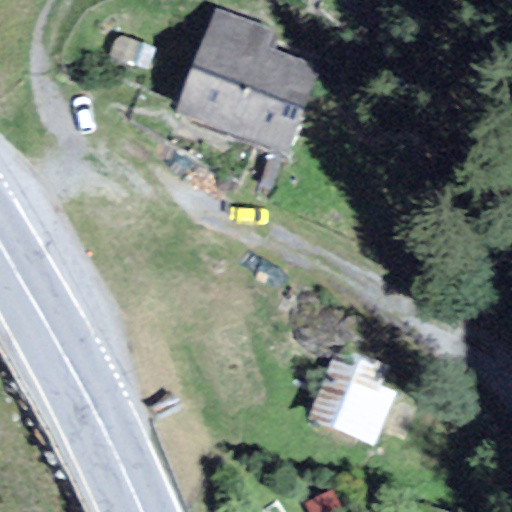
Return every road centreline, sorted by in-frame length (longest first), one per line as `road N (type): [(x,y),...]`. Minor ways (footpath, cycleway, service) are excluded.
road 1 (track): [(511,386),(453,334),(302,241),(93,151),(62,121),(44,70),(54,0)]
road 2 (secondary): [(140,511),(87,396),(0,245)]
